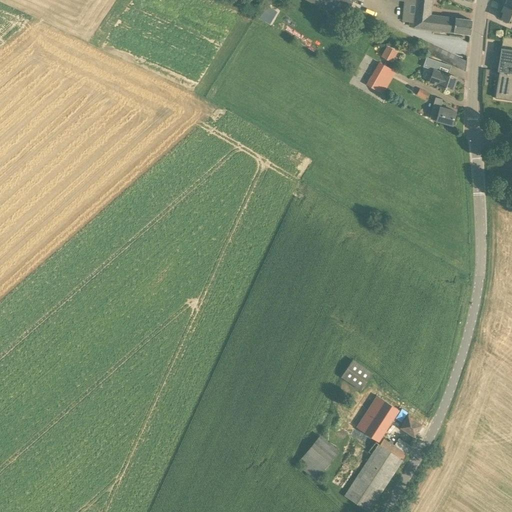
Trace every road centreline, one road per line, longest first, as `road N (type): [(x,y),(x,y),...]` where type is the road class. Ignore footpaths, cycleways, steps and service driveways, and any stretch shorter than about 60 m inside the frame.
road 1 (unclassified): [(388,511),(435,430),(472,319),(480,240),(473,141)]
road 2 (residential): [(473,141),(482,0)]
